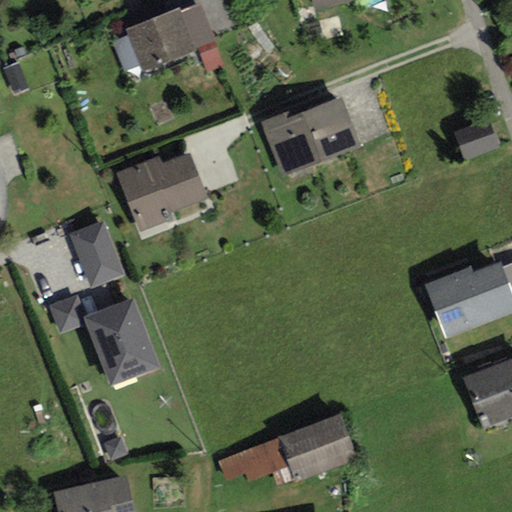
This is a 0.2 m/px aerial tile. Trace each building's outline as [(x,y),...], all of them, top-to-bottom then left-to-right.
[(311,0),(314,9),(352,0),(311,0)] [(199,5),(181,12),(195,48),(215,42),(199,5)] [(179,9),(126,30),(129,36),(140,66),(142,72),(197,51),(195,48),(181,12),(179,9)] [(124,72),(140,66),(129,36),(113,42),(124,72)] [(206,73),(224,67),(215,42),(195,48),(197,51),(199,50),(206,73)] [(262,123),(282,176),(359,147),(340,100),(292,118),(290,112),(262,123)] [(453,133),(464,160),(499,147),(489,119),(453,133)] [(168,214),(207,199),(189,155),(161,166),(158,158),(117,175),(140,232),(170,220),(168,214)] [(103,221),(69,234),(90,288),(124,275),(103,221)] [(470,267),(425,285),(448,339),(511,313),(511,290),(503,268),(501,262),(473,273),(470,267)] [(511,264),(503,268),(511,290),(511,264)] [(83,318),(86,317),(77,295),(48,306),(60,335),(86,326),(83,318)] [(109,386),(160,368),(133,299),(86,317),(83,318),(86,326),(109,386)] [(511,360),(464,379),(483,429),(511,417),(511,360)] [(340,415),(278,437),(279,439),(289,467),(295,483),(358,460),(340,415)] [(121,437),(103,444),(110,461),(128,455),(121,437)] [(248,482),(289,467),(279,439),(218,462),(227,481),(245,474),(248,482)] [(133,511),(125,476),(53,493),(57,511),(133,511)]
